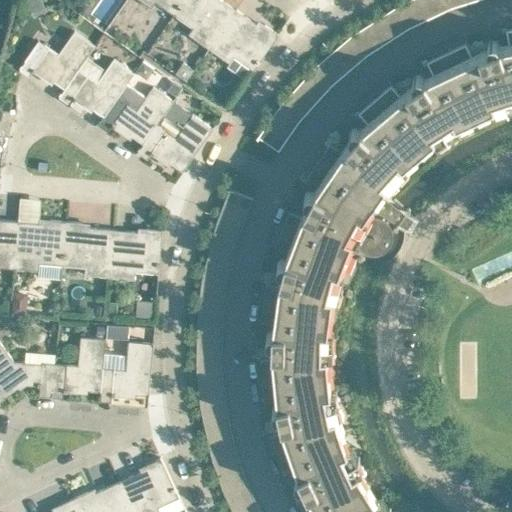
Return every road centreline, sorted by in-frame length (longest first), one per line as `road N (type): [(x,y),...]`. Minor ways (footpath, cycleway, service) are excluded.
road 1 (residential): [(511,160),(435,213),(409,252),(390,306),(387,362),(400,418),(428,467),(480,511)]
road 2 (residential): [(194,204),(175,274),(177,418)]
road 3 (residential): [(314,29),(245,105),(194,204)]
road 4 (residential): [(15,153),(33,127),(67,126),(160,192)]
road 5 (residential): [(160,192),(29,185),(15,153)]
road 6 (residential): [(3,455),(19,475),(39,476),(135,424)]
road 7 (residential): [(135,424),(29,419),(8,434),(3,455)]
